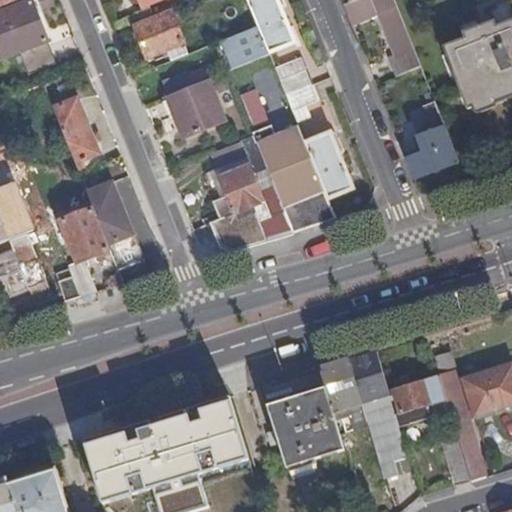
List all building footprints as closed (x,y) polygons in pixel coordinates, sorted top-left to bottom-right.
[(0,0),(0,9),(24,0),(23,0),(0,0)] [(280,0),(249,0),(261,27),(271,53),(298,43),(280,0)] [(388,56),(389,58),(414,48),(394,0),(353,0),(349,2),(344,5),(352,23),(379,12),(395,53),(388,56)] [(22,53),(31,75),(58,64),(34,3),(0,16),(0,48),(4,59),(22,53)] [(169,51),(173,62),(190,55),(173,12),(137,27),(149,59),(169,51)] [(483,41),(477,26),(461,33),(464,39),(444,47),(447,54),(454,74),(462,94),(465,101),(468,108),(473,106),(492,99),(491,94),(511,85),(511,19),(494,27),(497,35),(483,41)] [(461,33),(477,26),(475,21),(459,27),(461,33)] [(492,21),(477,26),(483,41),(497,35),(494,27),(492,21)] [(235,69),(272,54),(271,53),(261,27),(239,35),(240,35),(224,41),(235,69)] [(396,75),(421,65),(414,48),(389,58),(396,75)] [(454,74),(447,54),(442,56),(450,76),(454,74)] [(230,71),(169,96),(186,137),(228,121),(215,90),(235,82),(230,71)] [(289,97),(314,87),(308,72),(283,81),(289,97)] [(511,85),(491,94),(492,99),(473,106),(475,111),(479,113),(496,107),(497,103),(511,97),(511,85)] [(320,102),(314,87),(289,97),(295,112),(314,104),(320,102)] [(406,157),(414,178),(459,161),(455,151),(431,91),(426,93),(429,102),(426,105),(435,129),(419,135),(425,150),(406,157)] [(55,107),(80,171),(87,168),(85,161),(101,155),(79,98),(55,107)] [(319,117),(314,104),(295,112),(299,124),(319,117)] [(294,233),(338,220),(330,200),(308,144),(301,128),(259,144),(294,233)] [(308,144),(330,200),(355,190),(333,137),(336,135),(335,133),(308,144)] [(234,252),(294,233),(259,144),(256,136),(244,142),(249,154),(253,166),(223,177),(231,198),(213,205),(219,220),(214,222),(222,245),(234,252)] [(244,142),(214,153),(219,166),(249,154),(244,142)] [(455,151),(459,161),(478,154),(474,144),(455,151)] [(96,210),(112,251),(120,271),(145,260),(115,182),(94,191),(92,186),(87,188),(96,210)] [(0,246),(29,235),(37,232),(17,184),(1,190),(0,188),(0,246)] [(69,266),(82,298),(98,293),(86,261),(112,251),(96,210),(62,222),(78,263),(69,266)] [(0,246),(0,272),(2,279),(6,278),(14,297),(33,290),(49,283),(29,235),(0,246)] [(59,284),(67,303),(80,298),(73,278),(59,284)] [(49,283),(33,290),(35,296),(51,289),(49,283)] [(396,416),(377,352),(350,360),(369,426),(385,478),(398,475),(394,462),(409,458),(399,426),(396,416)] [(442,371),(456,366),(452,352),(437,356),(442,371)] [(369,426),(350,360),(322,369),(337,419),(350,415),(355,430),(369,426)] [(456,370),(439,375),(440,378),(447,400),(456,431),(472,483),(488,478),(472,424),(476,416),(511,405),(511,365),(460,382),(456,370)] [(337,419),(322,369),(264,387),(289,468),(347,451),(337,419)] [(402,414),(396,416),(399,426),(433,416),(430,405),(447,400),(440,378),(395,392),(402,414)] [(231,400),(86,444),(105,507),(156,492),(161,511),(204,511),(210,510),(200,476),(250,461),(231,400)] [(452,489),(472,483),(456,431),(438,436),(452,489)] [(0,511),(69,511),(57,470),(8,485),(0,487),(0,511)]
